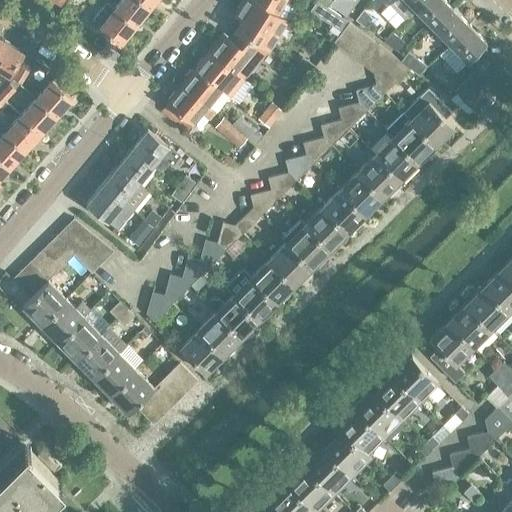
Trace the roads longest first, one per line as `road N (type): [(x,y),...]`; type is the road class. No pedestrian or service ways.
road 1 (residential): [(174,511),(84,424),(0,360)]
road 2 (residential): [(0,246),(136,90)]
road 3 (residential): [(0,5),(136,90)]
